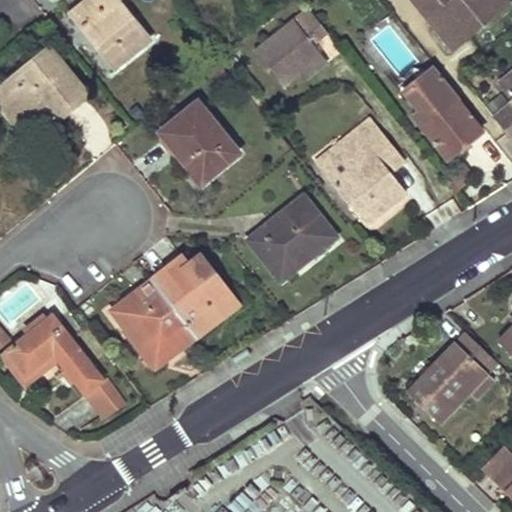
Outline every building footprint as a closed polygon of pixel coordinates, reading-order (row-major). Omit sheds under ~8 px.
[(83,0),(70,11),(113,64),(147,38),(116,0),(83,0)] [(411,0),(429,20),(435,15),(461,47),(511,5),(507,0),(411,0)] [(313,42),(328,31),(309,6),(254,49),(282,85),(302,69),(322,53),(313,42)] [(435,15),(429,20),(455,52),(461,47),(435,15)] [(511,139),(511,41),(485,64),(511,100),(511,103),(495,118),(511,139)] [(1,97),(14,114),(27,130),(45,116),(50,122),(71,105),(65,99),(79,88),(48,50),(22,71),(27,76),(1,97)] [(302,69),(306,75),(327,59),(322,53),(302,69)] [(420,109),(413,114),(446,156),(480,130),(456,100),(459,97),(435,66),(405,90),(420,109)] [(22,71),(0,88),(0,96),(1,97),(27,76),(22,71)] [(71,105),(84,95),(79,88),(65,99),(71,105)] [(202,181),(220,167),(237,153),(197,103),(162,132),(202,181)] [(27,130),(32,136),(50,122),(45,116),(27,130)] [(326,168),(369,223),(410,190),(395,170),(389,162),(403,151),(376,116),(350,136),(356,144),(326,168)] [(155,138),(195,187),(202,181),(162,132),(155,138)] [(356,144),(350,136),(320,160),(326,168),(356,144)] [(389,162),(395,170),(410,159),(403,151),(389,162)] [(462,162),(443,177),(452,190),(472,174),(462,162)] [(280,278),(306,257),(302,252),(329,230),(302,195),(248,238),(280,278)] [(306,257),(333,235),(329,230),(302,252),(306,257)] [(182,257),(153,279),(195,335),(237,303),(202,256),(189,266),(185,262),(182,257)] [(195,335),(153,279),(112,309),(150,360),(176,341),(180,346),(195,335)] [(7,347),(26,373),(43,360),(41,357),(50,350),(53,353),(83,392),(102,379),(52,314),(7,347)] [(511,322),(511,323),(495,338),(511,356),(511,322)] [(497,361),(465,331),(405,389),(437,421),(466,391),(484,372),(497,361)] [(150,360),(154,366),(180,346),(176,341),(150,360)] [(43,360),(53,353),(50,350),(41,357),(43,360)] [(472,397),(490,379),(484,372),(466,391),(472,397)] [(99,413),(119,399),(102,379),(83,392),(99,413)] [(511,452),(502,444),(482,465),(511,493),(511,452)]
